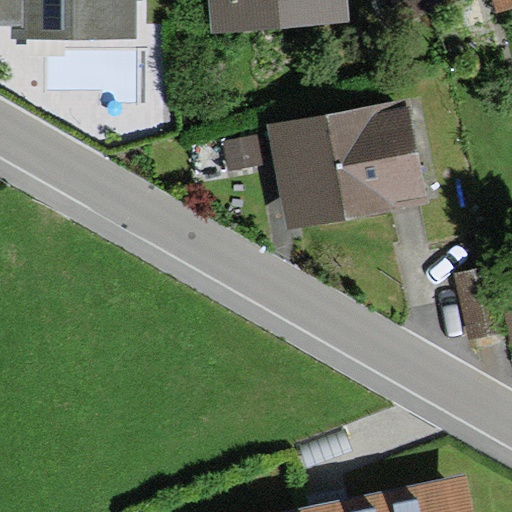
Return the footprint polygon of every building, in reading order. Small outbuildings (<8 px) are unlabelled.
[(0,0),(0,10),(21,10),(20,0),(0,0)] [(126,25),(125,0),(20,0),(21,10),(57,10),(57,24),(126,25)] [(229,0),(230,9),(325,1),(325,0),(229,0)] [(286,134),(299,209),(416,188),(403,113),(286,134)] [(458,275),(471,334),(501,327),(488,268),(458,275)] [(511,273),(502,276),(511,321),(511,273)] [(457,511),(452,487),(349,508),(350,511),(457,511)]
